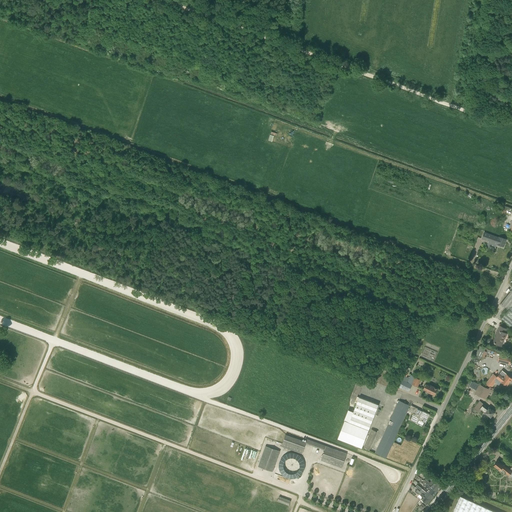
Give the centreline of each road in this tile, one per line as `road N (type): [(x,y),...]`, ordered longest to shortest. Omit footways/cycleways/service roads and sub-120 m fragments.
road 1 (track): [(511,116),(485,118),(160,0)]
road 2 (track): [(301,492),(0,379)]
road 3 (unclassified): [(394,511),(511,265)]
road 4 (track): [(511,207),(289,126)]
road 5 (track): [(0,472),(80,275)]
road 6 (primary): [(429,511),(511,409)]
